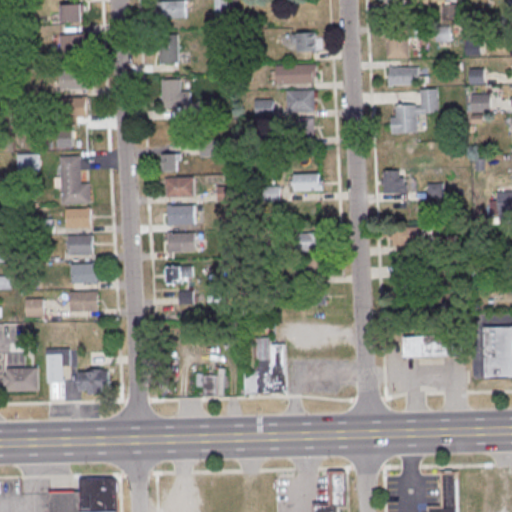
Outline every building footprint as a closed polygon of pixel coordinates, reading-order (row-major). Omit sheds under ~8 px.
[(216,15),(215,0),(230,0),(231,14),(216,15)] [(386,14),(386,0),(406,0),(406,5),(401,5),(401,14),(386,14)] [(159,20),(158,2),(186,1),(187,19),(159,20)] [(459,4),(460,18),(445,19),(445,5),(459,4)] [(63,25),(62,6),(86,5),(86,14),(83,14),(83,24),(63,25)] [(438,42),(437,27),(452,27),(452,42),(438,42)] [(467,27),(468,56),(482,55),(482,42),(477,42),(477,27),(467,27)] [(389,59),(388,31),(410,31),(411,59),(389,59)] [(318,34),(318,52),(300,53),(300,34),(318,34)] [(61,37),(63,62),(87,60),(86,35),(61,37)] [(161,64),(181,64),(180,35),(161,36),(161,64)] [(279,85),(278,66),(318,65),(319,78),(315,78),(315,84),(279,85)] [(391,67),(394,67),(394,69),(420,68),(420,85),(394,86),(394,87),(390,88),(390,81),(391,81),(391,67)] [(487,85),(486,69),(471,69),(472,85),(487,85)] [(62,91),(61,71),(87,70),(88,90),(62,91)] [(164,109),(163,81),(182,80),(183,93),(191,92),(192,105),(183,105),(183,109),(164,109)] [(418,108),(423,107),(422,90),(439,89),(440,114),(419,115),(418,108)] [(317,113),(316,91),(288,92),(289,113),(317,113)] [(493,112),(492,95),(473,95),(474,113),(493,112)] [(64,127),(63,99),(89,99),(90,118),(79,118),(79,126),(64,127)] [(275,100),(275,117),(257,118),(256,100),(275,100)] [(199,118),(199,101),(215,101),(215,117),(199,118)] [(393,135),(393,118),(398,117),(397,106),(418,105),(418,108),(419,115),(419,133),(393,135)] [(316,119),(316,140),(289,140),(288,119),(316,119)] [(201,158),(219,157),(218,140),(201,141),(201,158)] [(163,173),(163,155),(181,154),(182,162),(178,162),(178,173),(163,173)] [(40,156),(41,172),(19,173),(19,157),(40,156)] [(62,158),(63,205),(92,204),(91,184),(83,185),(82,157),(62,158)] [(387,195),(386,186),(383,186),(383,180),(386,180),(386,172),(401,171),(401,179),(406,179),(406,185),(410,185),(410,194),(387,195)] [(297,192),(296,175),(322,174),(322,182),(326,181),(326,191),(297,192)] [(167,189),(166,179),(196,178),(196,198),(168,198),(168,189),(167,189)] [(430,199),(430,184),(445,183),(446,199),(430,199)] [(219,201),(219,187),(235,187),(235,200),(219,201)] [(282,202),(282,187),(265,187),(265,202),(282,202)] [(511,220),(501,221),(498,193),(511,191),(511,220)] [(170,227),(170,207),(196,206),(196,226),(170,227)] [(68,229),(68,210),(92,209),(93,228),(68,229)] [(54,220),(54,234),(39,235),(38,220),(54,220)] [(426,245),(425,227),(394,228),(394,235),(391,235),(391,241),(394,241),(394,247),(426,245)] [(325,251),(324,233),(296,234),(297,253),(325,251)] [(170,255),(170,235),(197,234),(197,254),(170,255)] [(442,251),(441,236),(457,235),(458,251),(442,251)] [(70,237),(70,256),(94,256),(94,237),(70,237)] [(326,278),(325,258),(310,259),(311,279),(326,278)] [(73,266),(74,285),(100,284),(99,265),(73,266)] [(169,287),(169,270),(181,270),(182,279),(176,279),(176,287),(169,287)] [(0,276),(12,276),(13,290),(0,290),(0,276)] [(327,289),(327,306),(313,306),(313,289),(327,289)] [(72,293),(72,313),(100,313),(99,292),(72,293)] [(180,306),(180,292),(195,292),(195,305),(180,306)] [(27,318),(27,300),(45,300),(45,317),(27,318)] [(511,381),(486,381),(486,328),(511,327),(511,381)] [(406,356),(405,336),(467,334),(467,354),(406,356)] [(288,394),(286,346),(273,346),(272,339),(258,340),(259,372),(246,372),(247,395),(288,394)] [(52,399),(51,382),(49,382),(48,354),(71,353),(71,365),(64,365),(65,398),(52,399)] [(8,390),(8,384),(4,384),(4,373),(8,373),(8,367),(38,366),(39,389),(8,390)] [(78,371),(79,390),(89,389),(89,393),(104,393),(104,389),(110,389),(109,370),(78,371)] [(205,398),(205,377),(219,376),(220,397),(205,398)] [(340,504),(346,504),(346,470),(331,470),(332,504),(340,504)] [(431,511),(431,505),(443,505),(442,471),(458,471),(459,511),(431,511)] [(81,478),(119,477),(119,511),(51,511),(51,492),(81,491),(81,478)]
